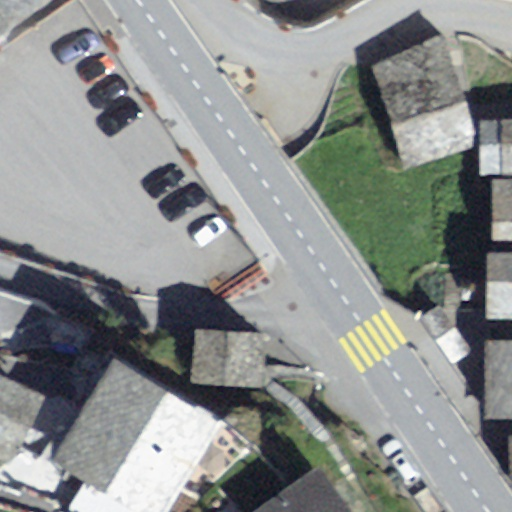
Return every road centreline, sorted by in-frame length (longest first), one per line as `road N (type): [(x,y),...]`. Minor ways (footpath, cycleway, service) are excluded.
road 1 (secondary): [(137,0),(487,511)]
road 2 (residential): [(511,26),(412,3),(322,47),(294,51),(243,36),(202,0)]
